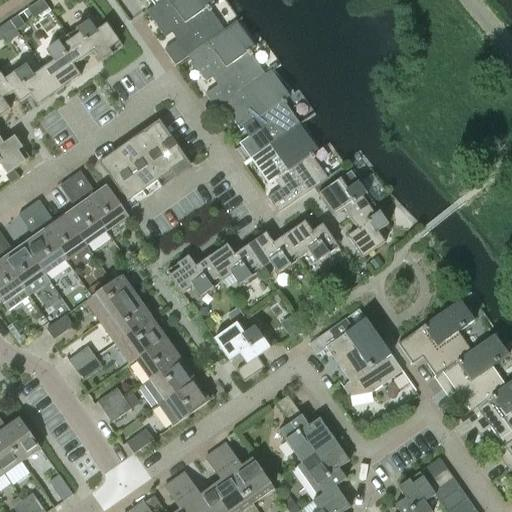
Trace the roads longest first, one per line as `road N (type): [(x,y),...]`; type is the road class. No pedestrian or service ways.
road 1 (residential): [(122,486),(299,366),(363,456),(427,416),(498,511)]
road 2 (residential): [(221,163),(169,87),(0,206)]
road 3 (residential): [(122,486),(43,374),(0,352)]
